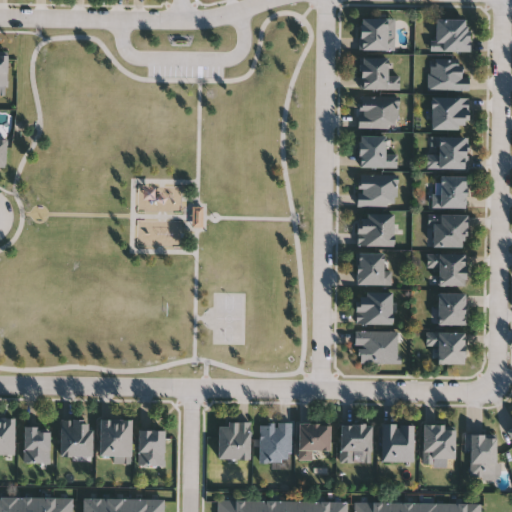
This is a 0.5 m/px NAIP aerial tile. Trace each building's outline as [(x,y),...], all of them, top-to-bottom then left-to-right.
[(361,17),(387,18),(387,36),(395,36),(395,50),(361,49),(361,17)] [(436,18),(470,18),(470,51),(436,51),(436,18)] [(8,86),(0,86),(0,51),(8,51),(8,86)] [(388,57),(389,78),(399,78),(399,89),(362,89),(361,57),(388,57)] [(467,90),(429,90),(429,59),(467,59),(467,90)] [(398,96),(398,127),(360,127),(360,96),(398,96)] [(468,96),(468,128),(432,128),(432,96),(468,96)] [(396,154),(396,167),(360,167),(360,135),(387,135),(387,154),(396,154)] [(434,147),(434,136),(467,136),(467,168),(439,168),(439,147),(434,147)] [(0,167),(6,168),(8,140),(0,139),(0,167)] [(358,205),(358,175),(396,175),(396,205),(358,205)] [(468,176),(467,208),(436,207),(437,175),(468,176)] [(203,226),(193,226),(193,206),(203,206),(203,226)] [(394,213),(394,246),(358,246),(358,213),(394,213)] [(466,214),(466,246),(434,246),(434,214),(466,214)] [(392,270),(392,284),(357,284),(357,253),(384,253),(384,270),(392,270)] [(439,285),(439,266),(429,266),(429,254),(465,254),(465,285),(439,285)] [(393,323),(357,323),(357,292),(393,292),(393,323)] [(465,293),(465,324),(439,324),(439,293),(465,293)] [(399,363),(356,363),(356,330),(399,330),(399,363)] [(465,331),(465,363),(438,363),(438,344),(428,344),(428,331),(465,331)] [(0,417),(15,417),(15,454),(0,454),(0,417)] [(61,456),(61,419),(93,419),(93,456),(61,456)] [(131,419),(131,456),(100,456),(100,419),(131,419)] [(251,422),(251,459),(219,459),(219,422),(251,422)] [(291,422),(291,462),(260,461),(260,422),(291,422)] [(330,423),(330,451),(314,451),(314,459),(300,459),(300,423),(330,423)] [(341,462),(341,423),(373,423),(373,451),(354,451),(354,462),(341,462)] [(414,461),(383,461),(383,424),(414,424),(414,461)] [(456,461),(423,461),(423,424),(456,424),(456,461)] [(50,463),(25,463),(25,428),(50,428),(50,463)] [(165,430),(165,465),(140,465),(140,430),(165,430)] [(498,478),(468,477),(469,433),(499,434),(498,478)] [(73,511),(0,511),(0,496),(74,497),(73,511)] [(164,511),(83,511),(84,498),(165,499),(164,511)] [(348,501),(347,511),(217,511),(218,500),(348,501)] [(481,511),(355,511),(355,502),(481,503),(481,511)]
